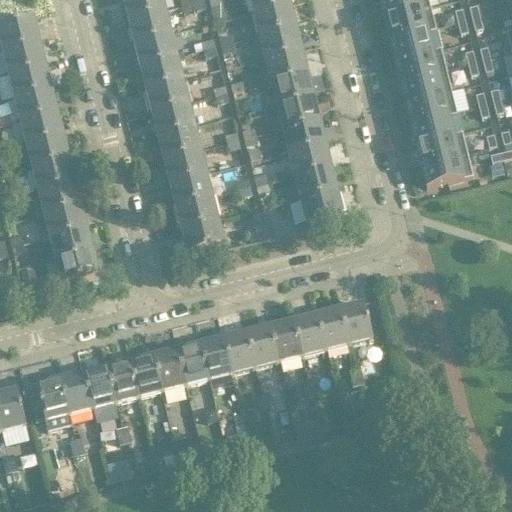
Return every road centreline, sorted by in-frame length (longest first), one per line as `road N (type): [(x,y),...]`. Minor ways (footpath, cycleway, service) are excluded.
road 1 (residential): [(339,0),(399,243),(151,310)]
road 2 (residential): [(151,310),(74,0)]
road 3 (residential): [(151,310),(0,349)]
